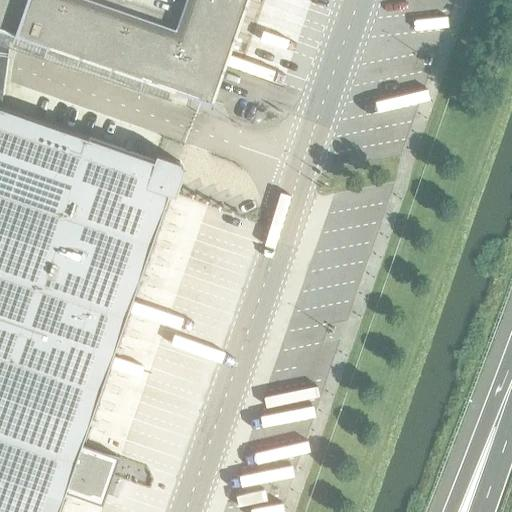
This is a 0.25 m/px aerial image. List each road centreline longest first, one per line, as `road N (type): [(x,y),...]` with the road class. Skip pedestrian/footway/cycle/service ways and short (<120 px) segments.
road 1 (unclassified): [(184,511),(357,0)]
road 2 (motorway): [(511,399),(465,468),(449,511)]
